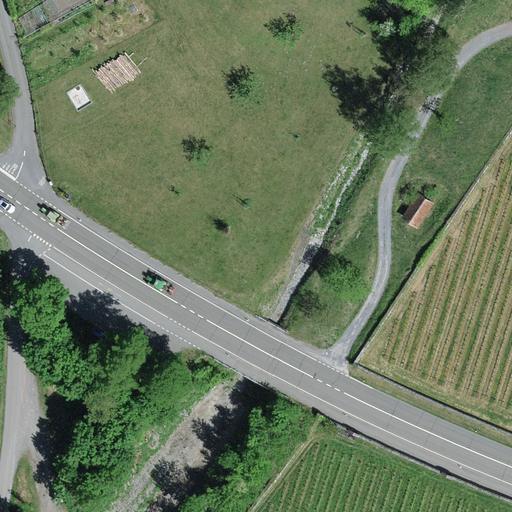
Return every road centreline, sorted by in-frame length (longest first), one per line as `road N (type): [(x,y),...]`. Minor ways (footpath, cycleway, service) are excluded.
road 1 (primary): [(511,465),(301,371),(37,215)]
road 2 (track): [(321,381),(383,282),(380,200),(464,55),(511,32)]
road 3 (unclassified): [(0,502),(21,273),(37,215)]
road 4 (track): [(0,13),(25,152),(7,195)]
